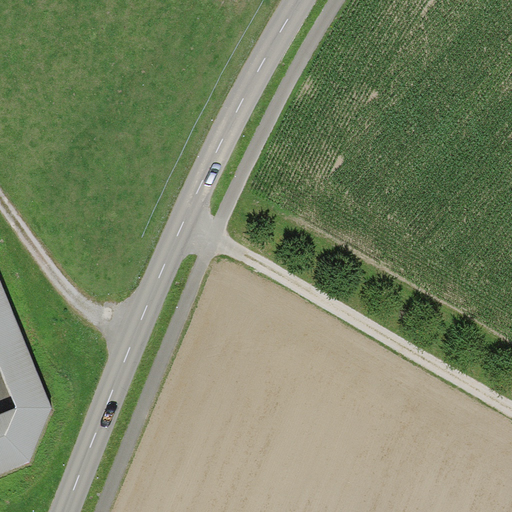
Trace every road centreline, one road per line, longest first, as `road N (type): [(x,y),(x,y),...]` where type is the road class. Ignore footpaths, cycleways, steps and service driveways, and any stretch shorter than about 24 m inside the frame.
road 1 (tertiary): [(63,511),(181,223),(297,0)]
road 2 (track): [(181,223),(511,410)]
road 3 (track): [(132,344),(57,279),(0,202)]
